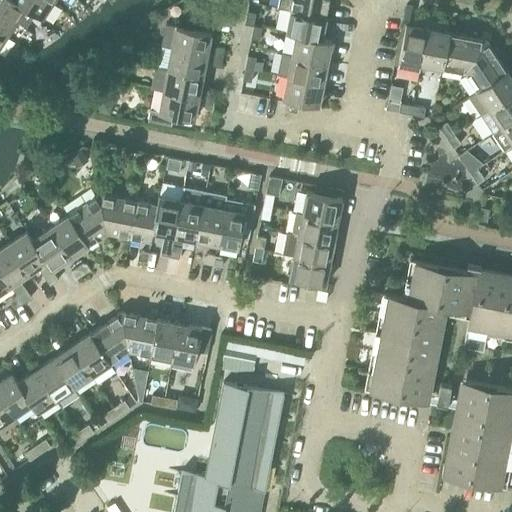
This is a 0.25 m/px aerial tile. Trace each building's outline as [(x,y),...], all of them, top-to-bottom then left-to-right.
[(0,0),(0,9),(16,20),(25,26),(35,11),(18,0),(0,0)] [(53,1),(51,0),(18,0),(35,11),(42,17),(53,1)] [(291,10),(326,17),(329,0),(279,0),(278,7),(291,10)] [(0,30),(7,35),(16,20),(0,9),(0,30)] [(297,34),(297,33),(322,38),(326,17),(291,10),(287,32),(297,34)] [(245,23),(254,25),(256,12),(248,11),(245,23)] [(162,46),(207,55),(212,32),(167,23),(162,46)] [(421,63),(428,27),(406,23),(398,65),(420,69),(420,65),(421,63)] [(262,27),(254,25),(251,37),(260,39),(262,27)] [(443,67),(450,31),(428,27),(421,63),(431,64),(443,67)] [(450,31),(443,67),(465,71),(487,39),(487,38),(450,31)] [(297,34),(293,54),(328,62),(332,39),(323,37),(322,38),(297,33),(297,34)] [(487,39),(465,71),(478,90),(508,70),(487,39)] [(162,46),(158,66),(158,67),(203,76),(207,55),(162,46)] [(213,55),(223,57),(225,47),(218,46),(215,48),(213,55)] [(323,83),(328,62),(293,54),(283,52),(278,74),(288,76),(323,83)] [(245,67),(254,69),(257,56),(248,54),(245,67)] [(223,57),(213,55),(212,62),(214,65),(221,67),(223,57)] [(152,88),(164,90),(199,97),(203,76),(158,67),(158,66),(156,66),(152,88)] [(254,69),(245,67),(243,79),(252,81),(254,69)] [(478,90),(469,96),(481,114),(511,93),(511,76),(508,70),(478,90)] [(323,83),(288,76),(284,98),(319,105),(323,83)] [(205,98),(215,99),(217,90),(210,88),(206,91),(205,98)] [(199,97),(164,90),(160,110),(150,109),(148,120),(172,124),(174,114),(195,119),(199,97)] [(511,118),(511,93),(481,114),(493,131),(494,131),(502,126),(511,118)] [(215,99),(205,98),(204,104),(206,108),(213,109),(215,99)] [(104,100),(101,111),(113,114),(114,108),(111,102),(104,100)] [(412,114),(413,105),(401,103),(399,111),(412,114)] [(413,105),(412,114),(424,116),(426,107),(413,105)] [(506,149),(511,144),(511,118),(502,126),(494,131),(506,149)] [(447,137),(454,132),(447,121),(440,126),(447,137)] [(454,132),(447,137),(454,147),(461,142),(454,132)] [(101,143),(91,145),(93,156),(99,155),(103,150),(101,143)] [(80,147),(67,154),(75,167),(87,159),(80,147)] [(168,156),(166,167),(178,169),(180,158),(168,156)] [(471,172),(478,167),(471,157),(464,162),(471,172)] [(478,167),(471,172),(478,183),(485,178),(478,167)] [(181,199),(183,186),(163,182),(158,204),(153,230),(154,230),(165,232),(174,234),(181,199)] [(195,238),(205,190),(183,185),(181,199),(174,234),(185,236),(195,238)] [(226,194),(205,190),(195,238),(217,243),(226,197),(226,194)] [(303,213),(338,220),(342,197),(307,191),(304,209),(303,213)] [(68,215),(88,245),(108,231),(100,193),(76,209),(68,215)] [(130,235),(137,200),(100,193),(108,231),(130,235)] [(264,204),(272,206),(275,194),(266,193),(264,204)] [(249,237),(256,203),(226,197),(217,243),(239,247),(241,236),(249,237)] [(137,200),(130,235),(152,240),(154,230),(153,230),(158,204),(137,200)] [(272,206),(264,204),(261,218),(270,219),(272,206)] [(490,207),(482,206),(479,218),(488,220),(490,207)] [(303,213),(295,211),(291,233),(299,234),(334,241),(338,220),(303,213)] [(88,245),(68,215),(51,226),(71,256),(88,245)] [(71,256),(51,226),(33,238),(32,239),(52,268),(71,256)] [(9,242),(29,272),(38,266),(51,284),(59,278),(52,268),(32,239),(33,238),(28,230),(9,242)] [(174,234),(165,232),(161,254),(170,255),(174,234)] [(295,255),(330,262),(334,241),(299,234),(291,233),(287,232),(283,253),(295,255)] [(185,236),(174,234),(170,255),(180,258),(185,236)] [(256,247),(264,249),(267,237),(258,235),(256,247)] [(29,272),(9,242),(0,248),(0,268),(11,284),(17,294),(22,303),(31,297),(19,279),(29,272)] [(264,249),(256,247),(253,260),(262,262),(264,249)] [(138,259),(148,261),(150,251),(143,250),(139,252),(138,259)] [(212,264),(214,255),(208,253),(205,256),(203,262),(212,264)] [(214,255),(212,264),(223,266),(224,260),(222,256),(214,255)] [(330,262),(295,255),(290,277),(326,284),(330,262)] [(414,279),(466,289),(470,270),(418,260),(414,279)] [(77,266),(83,274),(91,269),(87,263),(83,262),(77,266)] [(83,274),(77,266),(72,270),(71,274),(75,280),(83,274)] [(0,291),(11,284),(0,268),(0,291)] [(511,278),(480,272),(466,346),(486,350),(490,328),(511,332),(511,278)] [(414,279),(411,297),(410,299),(443,306),(462,310),(466,289),(414,279)] [(329,290),(319,288),(316,298),(327,300),(329,290)] [(22,303),(17,294),(12,298),(11,302),(15,308),(22,303)] [(387,313),(439,323),(443,306),(410,299),(411,297),(391,294),(387,313)] [(121,312),(129,350),(129,349),(152,354),(159,319),(122,311),(121,312)] [(90,332),(110,362),(129,350),(121,312),(90,332)] [(439,323),(387,313),(383,332),(435,342),(439,323)] [(159,319),(152,354),(173,358),(180,323),(159,319)] [(180,323),(173,358),(195,362),(198,345),(209,347),(212,329),(180,323)] [(72,344),(92,374),(110,362),(90,332),(72,344)] [(435,342),(383,332),(380,351),(432,361),(435,342)] [(55,356),(75,386),(92,374),(72,344),(55,356)] [(432,361),(380,351),(376,370),(428,381),(432,361)] [(75,386),(55,356),(37,368),(57,398),(75,386)] [(57,398),(37,368),(19,380),(33,402),(32,402),(38,411),(57,398)] [(428,381),(376,370),(372,390),(424,400),(428,381)] [(0,391),(15,414),(32,402),(33,402),(19,380),(13,372),(0,380),(0,391)] [(205,474),(181,470),(172,511),(260,511),(265,487),(282,391),(222,380),(205,474)] [(511,436),(511,388),(469,380),(450,476),(502,486),(511,436)] [(0,424),(15,414),(0,391),(0,424)] [(163,405),(165,396),(153,394),(151,402),(163,405)] [(165,396),(163,405),(176,407),(177,399),(165,396)] [(114,407),(119,414),(130,407),(125,400),(114,407)] [(119,414),(114,407),(104,414),(109,421),(119,414)] [(78,431),(83,438),(94,431),(89,424),(78,431)] [(83,438),(78,431),(68,438),(73,445),(83,438)] [(35,445),(40,452),(51,445),(46,437),(35,445)] [(40,452),(35,445),(25,452),(30,459),(40,452)]
